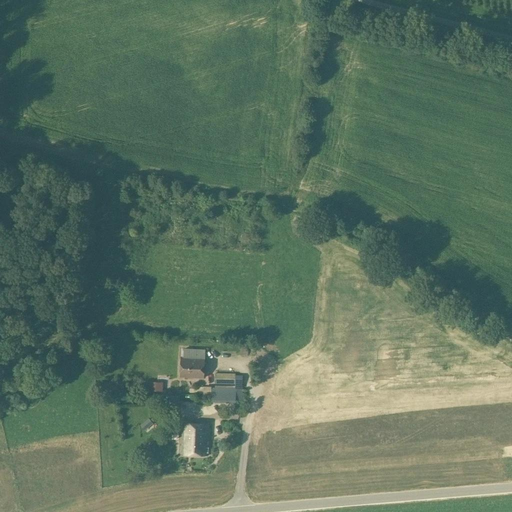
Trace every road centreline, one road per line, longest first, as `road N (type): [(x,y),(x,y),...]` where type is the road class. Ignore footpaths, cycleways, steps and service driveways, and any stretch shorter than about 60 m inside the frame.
road 1 (unclassified): [(511,489),(253,511)]
road 2 (unclassified): [(511,39),(370,0)]
